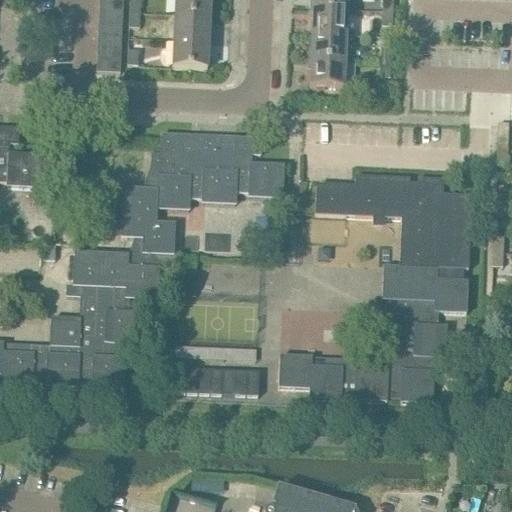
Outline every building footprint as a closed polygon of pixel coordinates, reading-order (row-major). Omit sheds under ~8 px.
[(174,0),(173,18),(209,19),(209,0),(174,0)] [(346,13),(346,0),(312,0),(313,11),(346,13)] [(382,0),(382,14),(392,15),(392,0),(382,0)] [(140,1),(129,1),(129,16),(140,16),(140,1)] [(122,4),(99,3),(98,15),(122,16),(122,4)] [(345,38),(346,13),(313,11),(311,37),(345,38)] [(381,30),(392,30),(392,15),(382,14),(381,30)] [(97,27),(121,28),(122,16),(98,15),(97,27)] [(129,31),(139,31),(140,16),(129,16),(129,31)] [(173,18),(172,44),(208,46),(209,19),(173,18)] [(121,28),(97,27),(97,39),(121,40),(121,28)] [(344,64),(345,38),(311,37),(310,62),(344,64)] [(96,51),(120,52),(121,40),(97,39),(96,51)] [(171,70),(206,72),(208,46),(172,44),(171,70)] [(380,50),(379,65),(390,66),(391,50),(380,50)] [(96,63),(120,64),(120,52),(96,51),(96,63)] [(127,54),(127,69),(137,69),(138,54),(127,54)] [(344,64),(310,62),(309,89),(343,90),(344,64)] [(120,64),(96,63),(95,75),(119,76),(120,64)] [(389,81),(390,69),(390,66),(379,65),(379,81),(389,81)] [(496,153),(507,153),(508,127),(497,126),(496,153)] [(6,191),(37,192),(39,192),(40,159),(8,158),(8,149),(17,149),(17,133),(16,133),(16,135),(0,134),(0,186),(6,187),(6,191)] [(45,392),(63,392),(77,393),(77,390),(91,390),(91,394),(123,395),(124,362),(117,362),(118,349),(135,349),(136,317),(128,317),(128,303),(156,304),(158,273),(178,274),(179,260),(172,260),(173,228),(155,227),(155,214),(187,215),(188,203),(201,204),(201,208),(234,210),(234,197),(248,198),(248,202),(281,203),(282,170),(251,169),(251,159),(259,159),(260,143),(259,143),(259,145),(191,142),(191,140),(161,139),(160,158),(151,157),(150,171),(142,193),(122,192),(120,242),(126,242),(133,242),(127,259),(73,257),(72,290),(79,291),(78,323),(50,321),(49,350),(3,348),(3,347),(0,346),(0,389),(32,391),(32,387),(45,388),(45,392)] [(507,153),(496,153),(496,163),(506,164),(507,153)] [(465,318),(467,285),(462,285),(462,274),(467,274),(470,200),(441,199),(442,184),(416,183),(416,188),(408,188),(408,183),(354,181),(354,190),(315,189),(314,219),(400,223),(398,271),(383,270),(381,304),(389,305),(386,366),(311,363),(311,361),(278,360),(277,392),(308,394),(308,403),(340,404),(340,401),(354,401),(354,405),(386,406),(386,403),(399,403),(399,407),(432,408),(433,376),(426,375),(427,362),(444,363),(446,331),(437,330),(438,317),(465,318)] [(494,204),(505,204),(505,189),(495,189),(494,204)] [(505,204),(494,204),(493,219),(504,219),(505,204)] [(492,256),(502,256),(503,240),(492,240),(492,256)] [(502,256),(492,256),(491,270),(502,270),(502,267),(502,256)] [(258,376),(174,373),(173,397),(257,400),(258,376)]
